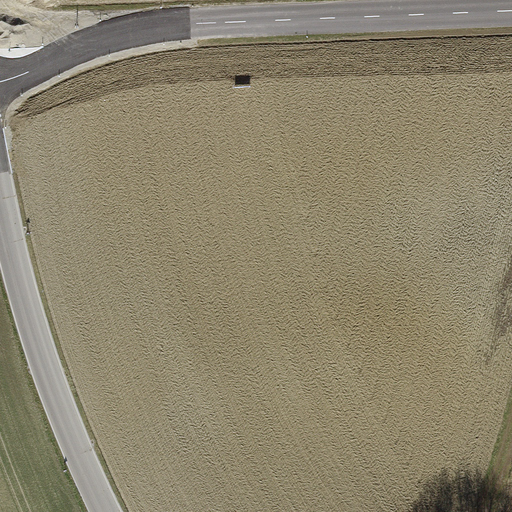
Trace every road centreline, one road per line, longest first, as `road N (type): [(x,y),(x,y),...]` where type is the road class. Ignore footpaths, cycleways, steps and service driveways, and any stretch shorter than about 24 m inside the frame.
road 1 (tertiary): [(511,9),(0,29)]
road 2 (tertiary): [(0,174),(40,348),(107,511)]
